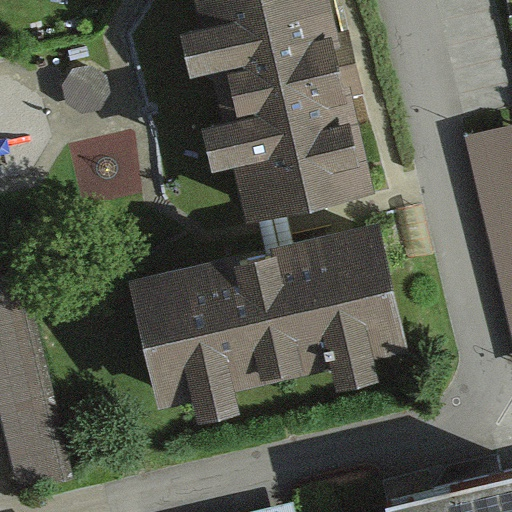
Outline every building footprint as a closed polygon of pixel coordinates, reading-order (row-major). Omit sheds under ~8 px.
[(337,0),(207,0),(258,224),(383,196),(337,0)] [(511,133),(468,144),(511,321),(511,133)] [(388,231),(146,288),(173,404),(416,348),(388,231)] [(71,473),(21,270),(0,275),(0,391),(23,485),(71,473)] [(511,511),(511,466),(382,498),(384,511),(511,511)]
